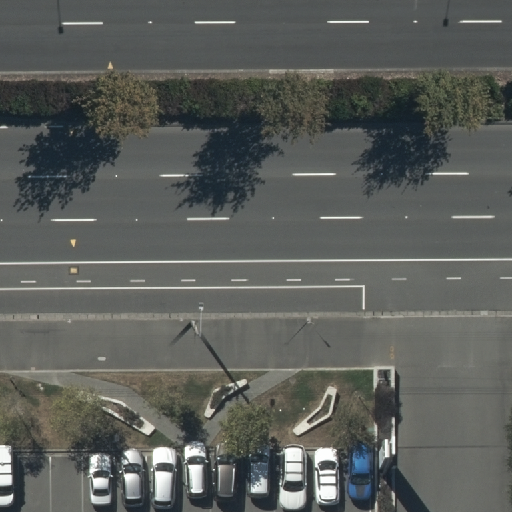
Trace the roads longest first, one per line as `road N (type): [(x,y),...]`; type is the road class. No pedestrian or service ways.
road 1 (primary): [(511,202),(0,207)]
road 2 (primary): [(0,3),(511,1)]
